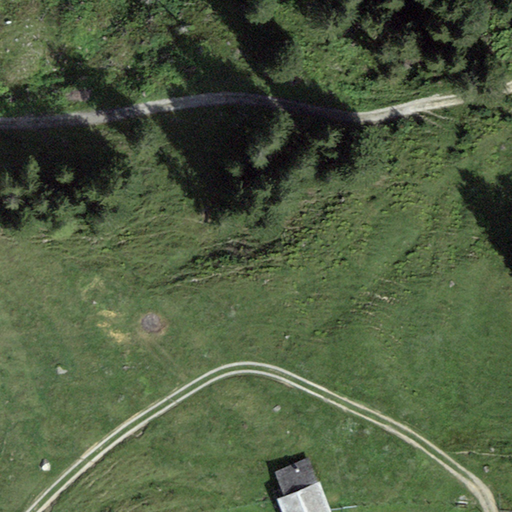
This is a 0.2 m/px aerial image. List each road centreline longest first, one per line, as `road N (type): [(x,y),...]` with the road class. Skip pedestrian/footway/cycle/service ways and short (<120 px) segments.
road 1 (track): [(511,82),(351,119),(251,98),(35,123),(0,119)]
road 2 (track): [(438,456),(274,372),(232,369),(124,431),(33,511)]
